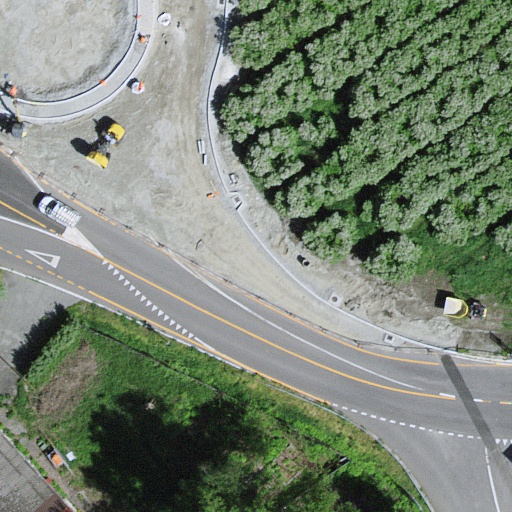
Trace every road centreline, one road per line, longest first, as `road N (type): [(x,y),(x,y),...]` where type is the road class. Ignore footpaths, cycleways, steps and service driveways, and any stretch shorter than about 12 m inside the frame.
road 1 (tertiary): [(32,129),(135,227),(278,325),(412,386),(487,400)]
road 2 (tertiary): [(511,365),(448,361),(331,310),(252,247),(193,149),(163,57)]
road 3 (primary): [(32,129),(84,124),(130,99),(163,57)]
